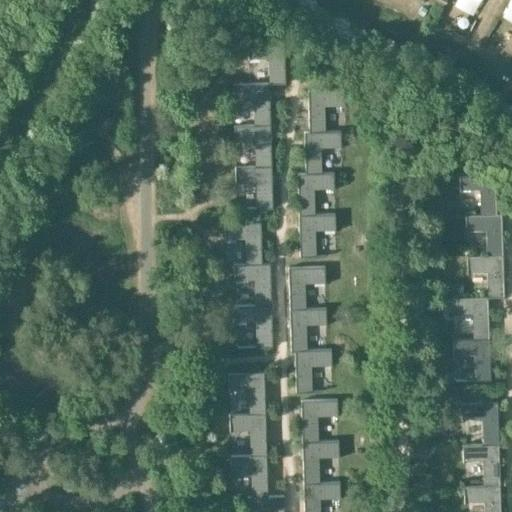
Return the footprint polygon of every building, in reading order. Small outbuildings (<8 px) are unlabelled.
[(269,62),(269,83),(269,85),(285,84),(284,41),(247,42),(248,63),(269,62)] [(270,125),(269,85),(269,83),(233,84),(233,99),(254,99),(255,124),(255,126),(270,125)] [(344,91),(307,92),(308,133),(308,134),(324,134),(325,133),(324,106),(344,106),(344,91)] [(256,166),(256,167),(271,167),(270,125),(255,126),(255,124),(234,125),(234,141),(255,141),(256,166)] [(304,133),(305,175),(305,176),(321,175),(321,174),(320,149),(341,148),(340,132),(325,133),(324,134),(308,134),(308,133),(304,133)] [(272,208),(271,167),(256,167),(256,166),(235,167),(236,183),(257,182),(257,209),(272,208)] [(480,214),(495,214),(495,213),(494,173),(458,173),(459,188),(479,187),(480,213),(480,214)] [(297,175),(298,217),(314,217),(314,216),(313,190),(333,189),(333,174),(321,174),(321,175),(305,176),(305,175),(297,175)] [(501,213),(495,213),(495,214),(480,214),(480,213),(464,214),(465,230),(485,229),(486,254),(486,255),(502,255),(501,213)] [(314,216),(314,217),(298,217),(300,259),(315,258),(314,231),(335,231),(334,215),(314,216)] [(246,238),(246,264),(246,265),(262,264),(262,263),(261,222),(224,223),(225,239),(246,238)] [(504,297),(502,255),(486,255),(486,254),(466,255),(466,271),(487,270),(488,296),(488,298),(504,297)] [(254,280),(255,306),(271,306),(270,263),(262,263),(262,264),(246,265),(246,264),(234,264),(234,280),(254,280)] [(324,268),(288,269),(289,311),(305,311),(305,310),(304,288),(325,287),(324,268)] [(473,337),(473,339),(489,338),(488,298),(488,296),(451,297),(451,313),(472,312),(473,337)] [(255,306),(235,306),(235,322),(256,321),(256,348),(271,347),(271,306),(255,306)] [(294,353),(306,352),(306,351),(305,325),(326,325),(325,309),(305,310),(305,311),(289,311),(290,353),(294,353)] [(490,381),(489,338),(473,339),(473,337),(452,338),(453,355),(473,354),(474,381),(490,381)] [(332,350),(306,351),(306,352),(294,353),(296,394),(312,394),(311,367),(332,366),(332,350)] [(250,389),(251,414),(251,416),(265,416),(264,373),(229,374),(229,389),(250,389)] [(491,392),(475,393),(475,403),(461,403),(462,418),(481,418),(482,444),(482,445),(499,445),(498,402),(491,402),(491,392)] [(337,402),(300,403),(301,444),(317,444),(317,442),(316,417),(337,417),(337,402)] [(265,416),(251,416),(251,414),(230,415),(230,430),(251,430),(252,455),(252,457),(267,457),(265,416)] [(301,444),(303,486),(319,485),(318,484),(317,459),(338,458),(338,442),(317,442),(317,444),(301,444)] [(483,460),(484,485),(484,487),(500,486),(499,445),(482,445),(482,444),(462,444),(463,461),(483,460)] [(252,472),(253,497),(253,498),(268,498),(268,497),(267,457),(252,457),(252,455),(231,456),(231,472),(252,472)] [(318,484),(319,485),(303,486),(303,511),(319,511),(319,500),(339,499),(339,484),(318,484)] [(501,511),(500,486),(484,487),(484,485),(464,486),(464,502),(484,501),(484,511),(501,511)] [(268,497),(268,498),(253,498),(253,497),(247,497),(248,511),(268,511),(267,511),(283,511),(284,496),(268,497)]
